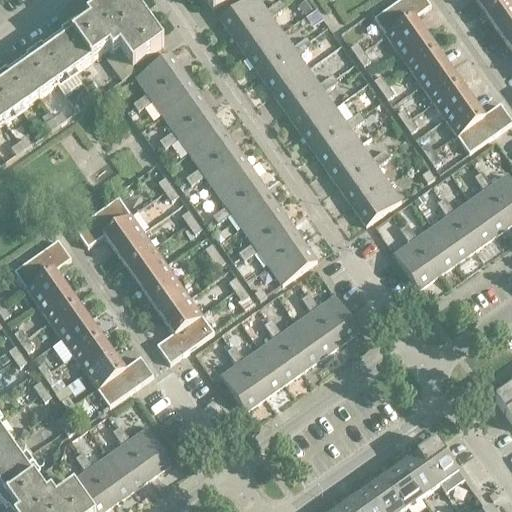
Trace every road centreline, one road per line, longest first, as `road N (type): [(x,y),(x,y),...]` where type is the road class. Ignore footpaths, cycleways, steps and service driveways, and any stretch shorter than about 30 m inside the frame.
road 1 (residential): [(228,469),(59,232)]
road 2 (residential): [(442,360),(405,346),(228,469)]
road 3 (residential): [(287,511),(442,399)]
road 4 (residential): [(511,109),(434,0)]
